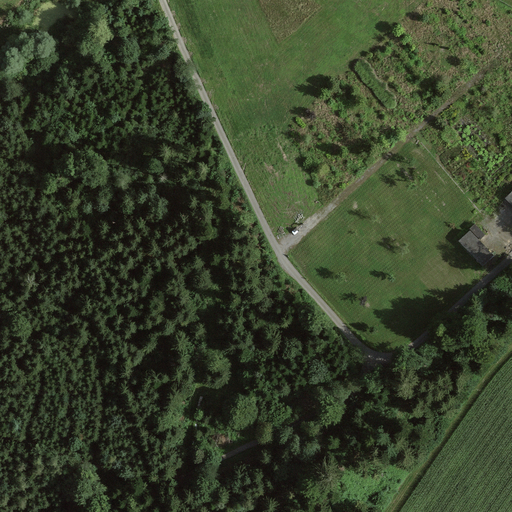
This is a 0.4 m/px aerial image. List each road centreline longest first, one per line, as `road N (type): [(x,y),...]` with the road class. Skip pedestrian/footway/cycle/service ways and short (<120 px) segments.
road 1 (track): [(162,0),(222,149),(273,248),(371,351)]
road 2 (track): [(209,511),(157,483),(0,439)]
road 3 (track): [(371,351),(270,511)]
road 4 (track): [(371,351),(425,322),(511,245)]
